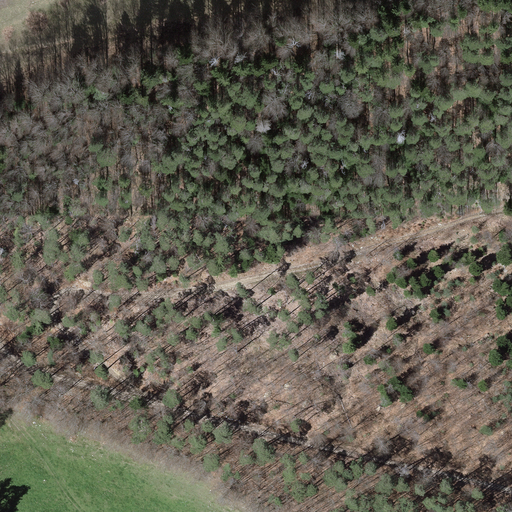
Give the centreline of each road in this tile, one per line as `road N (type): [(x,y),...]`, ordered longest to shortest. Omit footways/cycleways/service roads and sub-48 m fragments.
road 1 (track): [(129,399),(112,372),(72,339),(59,299),(178,306),(369,257),(471,214),(511,209)]
road 2 (track): [(129,399),(257,441),(511,488)]
road 3 (track): [(86,511),(21,432),(0,392)]
road 4 (track): [(0,347),(31,371),(129,399)]
